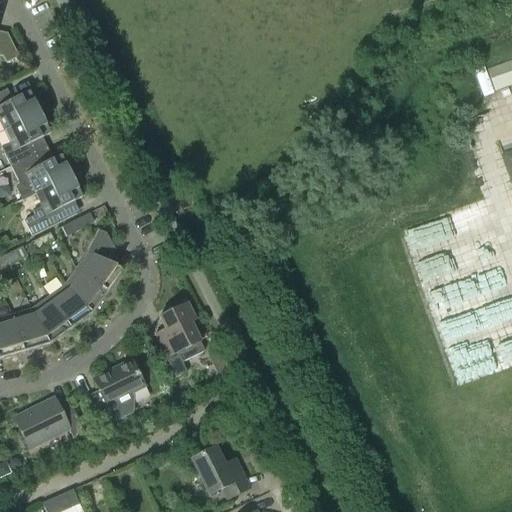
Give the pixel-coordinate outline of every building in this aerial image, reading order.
[(0,58),(1,59),(5,65),(18,58),(5,35),(0,33),(0,58)] [(511,61),(486,70),(494,92),(511,84),(511,61)] [(28,93),(6,104),(1,93),(0,93),(0,127),(2,132),(40,113),(34,102),(32,103),(28,93)] [(2,132),(8,144),(0,148),(0,149),(9,168),(33,157),(43,152),(38,141),(49,135),(44,126),(46,125),(40,113),(2,132)] [(33,157),(9,168),(19,188),(16,189),(23,202),(34,196),(72,177),(66,166),(64,167),(59,157),(49,162),(43,152),(33,157)] [(34,196),(40,208),(31,213),(33,217),(22,223),(30,238),(75,215),(70,204),(80,199),(76,190),(77,189),(72,177),(34,196)] [(77,233),(92,225),(87,215),(72,223),(77,233)] [(117,279),(118,276),(121,271),(108,265),(114,252),(105,236),(97,232),(86,254),(74,271),(105,293),(113,283),(115,282),(117,279)] [(39,240),(43,248),(53,243),(48,235),(39,240)] [(43,248),(39,240),(29,244),(33,253),(43,248)] [(3,257),(8,266),(17,261),(13,252),(3,257)] [(74,271),(63,288),(90,315),(105,293),(74,271)] [(90,315),(63,288),(46,299),(69,331),(90,315)] [(69,331),(46,299),(30,311),(47,346),(69,331)] [(185,374),(176,355),(199,344),(189,324),(194,322),(185,305),(158,318),(171,345),(160,350),(174,379),(185,374)] [(30,311),(11,317),(22,354),(47,346),(30,311)] [(11,317),(0,320),(0,360),(22,354),(11,317)] [(92,381),(97,392),(83,399),(99,431),(113,424),(105,407),(143,388),(130,362),(92,381)] [(71,410),(60,416),(52,401),(13,420),(28,450),(67,431),(72,441),(83,435),(71,410)] [(237,469),(226,474),(214,449),(190,461),(208,497),(221,490),(226,501),(248,491),(237,469)] [(0,465),(0,478),(9,474),(4,463),(0,465)] [(72,491),(62,496),(68,510),(78,506),(72,491)]
